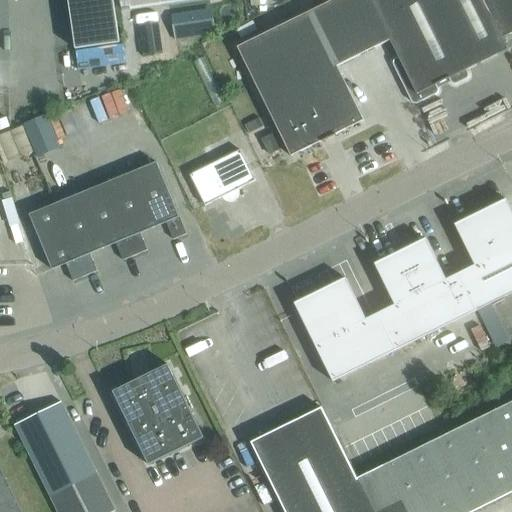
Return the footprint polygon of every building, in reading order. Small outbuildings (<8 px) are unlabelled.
[(113,0),(68,0),(75,49),(120,43),(113,0)] [(370,0),(334,0),(237,48),(291,156),(364,120),(338,66),(390,40),(370,0)] [(370,0),(390,40),(399,57),(395,59),(394,60),(393,61),(393,62),(393,64),(393,65),(411,101),(412,102),(413,103),(414,104),(416,104),(417,103),(420,102),(436,94),(437,93),(437,92),(438,91),(438,90),(438,88),(436,85),(449,78),(451,82),(452,83),(453,84),(454,84),(455,84),(457,84),(466,79),(467,79),(468,77),(468,76),(468,75),(468,74),(466,70),(508,50),(502,38),(483,0),(370,0)] [(511,0),(483,0),(502,38),(511,33),(511,0)] [(195,36),(215,33),(212,13),(192,16),(195,36)] [(144,57),(160,54),(156,22),(139,25),(144,57)] [(60,147),(47,113),(22,123),(33,150),(36,156),(60,147)] [(269,153),(281,147),(273,131),(261,136),(269,153)] [(190,175),(205,206),(223,197),(226,200),(230,201),(237,198),(238,194),(237,190),(255,181),(240,150),(190,175)] [(157,162),(131,173),(153,228),(166,222),(173,240),(187,234),(179,216),(157,162)] [(153,228),(131,173),(106,183),(135,255),(147,250),(140,233),(153,228)] [(135,255),(106,183),(80,194),(103,249),(116,243),(123,260),(135,255)] [(103,249),(80,194),(55,204),(85,276),(97,271),(90,254),(103,249)] [(511,293),(511,211),(506,199),(504,206),(461,227),(455,225),(475,266),(454,276),(472,313),(511,293)] [(85,276),(55,204),(29,215),(52,270),(66,264),(73,281),(85,276)] [(472,313),(454,276),(446,280),(426,239),(424,246),(382,267),(381,267),(375,264),(395,305),(380,312),(399,349),(472,313)] [(366,319),(346,278),(344,285),(344,286),(301,306),(294,304),(315,345),(366,319)] [(380,312),(366,319),(315,345),(333,382),(399,349),(380,312)] [(204,438),(168,365),(145,376),(147,380),(117,390),(128,424),(149,465),(204,438)] [(324,411),(252,446),(284,511),(471,511),(511,492),(511,401),(357,478),(324,411)] [(61,402),(15,425),(57,511),(109,511),(115,510),(61,402)] [(0,511),(22,511),(0,467),(0,511)]
